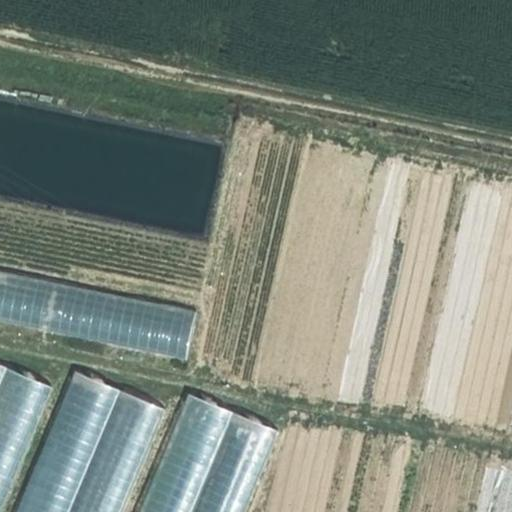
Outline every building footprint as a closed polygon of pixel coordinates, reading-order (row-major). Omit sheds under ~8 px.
[(0,511),(53,386),(8,367),(0,384),(0,511)] [(70,511),(122,389),(76,370),(15,511),(70,511)] [(123,511),(168,408),(122,389),(70,511),(123,511)] [(194,511),(237,411),(191,392),(140,511),(194,511)] [(248,511),(283,430),(237,411),(194,511),(248,511)]
